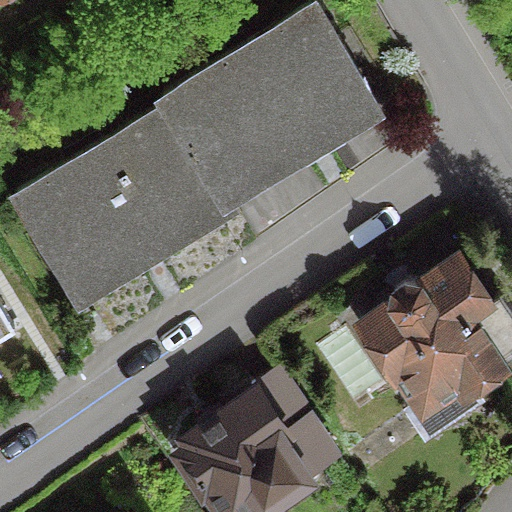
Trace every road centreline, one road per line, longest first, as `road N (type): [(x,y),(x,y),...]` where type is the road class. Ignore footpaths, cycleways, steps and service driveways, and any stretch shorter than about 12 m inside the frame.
road 1 (residential): [(0,489),(511,140)]
road 2 (residential): [(425,0),(511,140)]
